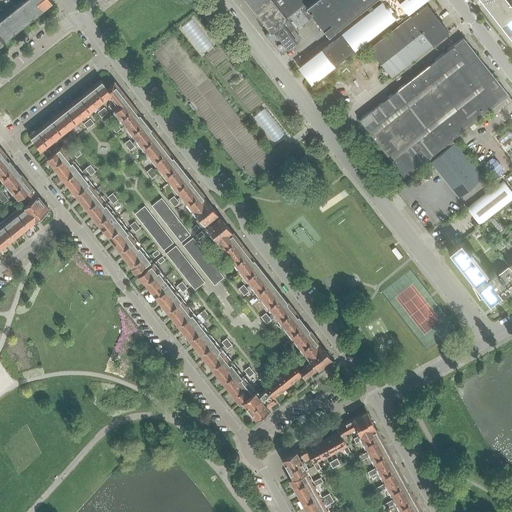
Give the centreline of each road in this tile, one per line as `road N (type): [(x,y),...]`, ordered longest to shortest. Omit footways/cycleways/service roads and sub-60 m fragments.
road 1 (residential): [(488,338),(222,0)]
road 2 (residential): [(371,391),(110,55)]
road 3 (residential): [(244,440),(66,216)]
road 4 (residential): [(244,440),(292,403),(337,409),(371,391)]
road 5 (residential): [(110,55),(5,137)]
road 6 (residential): [(376,401),(488,338)]
road 7 (residential): [(436,511),(376,401)]
